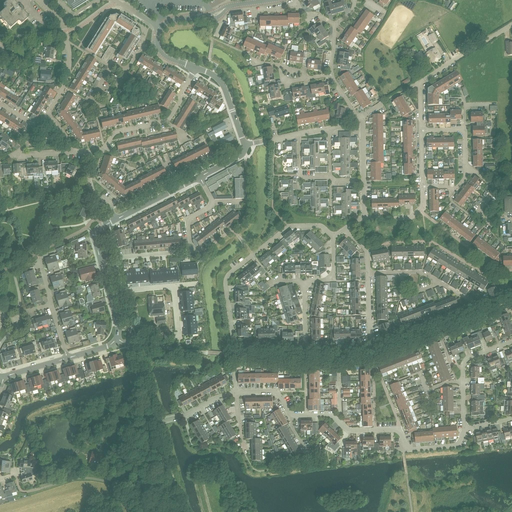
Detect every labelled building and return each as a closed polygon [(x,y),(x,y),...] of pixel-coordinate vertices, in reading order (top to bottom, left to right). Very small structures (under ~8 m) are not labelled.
[(20,24),(20,23),(21,23),(27,17),(21,11),(23,9),(23,8),(23,7),(23,6),(22,6),(21,5),(20,4),(19,4),(18,4),(20,5),(17,8),(15,7),(16,6),(10,0),(8,0),(3,4),(3,5),(6,8),(0,13),(0,18),(9,28),(17,20),(20,24)] [(63,0),(73,10),(88,0),(63,0)] [(314,0),(313,1),(313,0),(307,0),(304,2),(307,8),(310,6),(312,9),(320,4),(317,0),(314,0)] [(338,13),(336,4),(332,5),(331,0),(324,2),(327,13),(330,12),(331,15),(335,14),(337,15),(338,13)] [(338,0),(339,3),(336,4),(338,13),(344,11),(344,10),(347,9),(344,0),(338,0)] [(362,12),(361,14),(370,21),(374,16),(366,11),(364,13),(362,12)] [(243,16),(243,12),(238,13),(239,22),(244,21),(244,23),(247,22),(247,18),(246,16),(243,16)] [(230,18),(230,19),(230,23),(229,25),(235,28),(235,22),(239,22),(238,13),(232,14),(232,13),(229,14),(230,18)] [(126,60),(139,39),(138,39),(140,36),(138,35),(139,33),(139,30),(134,27),(136,24),(120,15),(119,16),(115,14),(115,15),(110,16),(110,15),(107,19),(105,18),(86,49),(94,54),(114,23),(115,22),(131,32),(131,34),(118,55),(126,60)] [(361,17),(360,20),(367,25),(370,21),(361,14),(359,16),(361,17)] [(356,21),(354,23),(364,30),(367,25),(360,20),(358,22),(356,21)] [(355,26),(353,28),(353,29),(359,33),(361,34),(364,30),(354,23),(353,24),(355,26)] [(228,28),(225,27),(223,31),(231,35),(233,30),(236,32),(236,31),(237,29),(235,28),(229,25),(228,28)] [(315,34),(315,33),(317,36),(325,31),(321,26),(317,28),(315,25),(308,30),(312,36),(315,34)] [(347,28),(346,30),(355,37),(359,33),(353,29),(353,28),(351,27),(349,30),(347,28)] [(352,42),(355,37),(346,30),(344,32),(347,34),(345,36),(352,42)] [(230,40),(228,40),(231,35),(223,31),(220,36),(224,38),(223,41),(229,43),(230,40)] [(327,42),(325,39),(328,36),(325,31),(317,36),(321,41),(317,44),(319,47),(327,42)] [(432,44),(437,41),(438,41),(433,33),(427,36),(432,44)] [(349,46),(352,42),(345,36),(343,39),(340,38),(339,39),(349,46)] [(246,50),(248,51),(253,39),(247,37),(243,46),(247,47),(246,50)] [(248,51),(250,51),(251,49),(254,51),(258,42),(253,39),(248,51)] [(256,54),(258,55),(263,44),(258,42),(254,51),(257,52),(256,54)] [(44,47),(46,48),(45,58),(52,59),(54,49),(49,48),(50,45),(44,44),(44,47)] [(261,54),(264,55),(269,44),(268,46),(263,44),(258,55),(260,56),(261,54)] [(265,53),(270,55),(274,46),(269,44),(264,55),(265,53)] [(272,59),(274,59),(279,48),(274,46),(270,55),(273,56),(272,59)] [(284,50),(279,48),(274,59),(276,60),(277,58),(281,59),(284,50)] [(428,56),(432,63),(441,58),(435,48),(423,55),(421,51),(415,55),(419,62),(424,59),(428,56)] [(288,56),(290,56),(290,61),(296,62),(297,53),(294,53),(294,50),(291,49),(291,50),(288,50),(288,56)] [(345,49),(344,53),(340,52),(339,59),(348,60),(349,56),(351,57),(352,54),(353,54),(354,51),(345,49)] [(303,63),(303,58),(306,58),(307,52),(304,52),(304,54),(297,53),(296,62),(303,63)] [(137,61),(141,64),(139,66),(139,67),(140,68),(147,57),(142,54),(137,61)] [(99,62),(89,56),(86,61),(93,65),(95,62),(98,64),(99,62)] [(144,65),(147,67),(152,60),(147,57),(140,68),(141,68),(142,68),(144,65)] [(350,67),(347,67),(348,60),(339,59),(338,65),(340,65),(340,69),(349,70),(350,67)] [(147,67),(151,70),(153,69),(156,63),(152,60),(147,67)] [(91,68),(93,65),(86,61),(83,65),(89,69),(91,70),(92,69),(91,68)] [(151,70),(156,73),(159,69),(160,66),(156,63),(153,69),(151,70)] [(83,65),(80,70),(87,74),(89,71),(90,72),(91,70),(89,69),(83,65)] [(263,69),(264,75),(273,73),(272,67),(267,68),(267,65),(260,66),(261,69),(263,69)] [(161,76),(162,73),(165,69),(160,66),(159,69),(156,73),(161,76)] [(162,73),(167,76),(171,69),(166,66),(165,69),(162,73)] [(38,79),(38,82),(46,83),(46,80),(50,80),(51,71),(45,71),(46,67),(40,67),(40,70),(41,71),(40,79),(38,79)] [(167,76),(171,79),(176,72),(171,69),(167,76)] [(86,77),(87,74),(80,70),(77,74),(88,81),(89,79),(86,77)] [(457,71),(452,74),(457,83),(458,83),(457,83),(462,80),(457,71)] [(171,79),(176,82),(180,75),(176,72),(171,79)] [(340,77),(343,82),(351,77),(348,72),(340,77)] [(262,82),(263,82),(264,85),(271,83),(270,80),(274,80),(273,73),(264,75),(265,78),(262,79),(262,82)] [(77,74),(74,79),(82,83),(84,80),(87,83),(88,81),(77,74)] [(452,87),(457,83),(452,74),(441,80),(447,90),(447,89),(452,86),(452,87)] [(181,85),(185,78),(180,75),(176,82),(181,85)] [(343,82),(346,87),(354,82),(351,77),(343,82)] [(74,79),(72,84),(82,90),(83,89),(80,86),(82,83),(74,79)] [(428,105),(439,105),(438,96),(439,94),(447,90),(441,80),(429,88),(428,90),(428,105)] [(197,81),(193,88),(195,90),(194,92),(196,94),(197,93),(202,84),(197,81)] [(346,87),(349,91),(357,86),(354,82),(346,87)] [(264,87),(266,87),(267,90),(270,90),(270,93),(279,91),(278,85),(271,86),(271,83),(264,85),(264,87)] [(45,86),(46,87),(43,92),(53,98),(56,93),(51,90),(53,87),(54,88),(55,86),(55,85),(46,84),(45,86)] [(76,93),(78,90),(79,90),(80,89),(82,90),(72,84),(69,88),(76,93)] [(199,92),(202,94),(206,87),(202,84),(197,93),(198,94),(199,92)] [(323,84),(317,85),(318,94),(325,93),(325,95),(329,94),(328,85),(324,86),(323,84)] [(310,86),(311,91),(309,91),(310,97),(315,96),(315,94),(318,94),(317,85),(310,86)] [(352,96),(354,95),(362,90),(360,91),(357,86),(349,91),(352,96)] [(4,89),(3,89),(0,94),(0,98),(1,97),(4,99),(8,92),(9,90),(5,87),(4,89)] [(202,94),(205,96),(204,97),(206,98),(211,90),(206,87),(202,94)] [(305,87),(299,88),(300,97),(306,96),(307,98),(310,97),(309,91),(306,92),(305,87)] [(293,98),(294,98),(300,97),(299,88),(292,89),(293,94),(292,94),(289,95),(290,101),(293,100),(293,98)] [(208,98),(211,100),(213,97),(217,91),(215,90),(214,92),(211,90),(206,98),(207,99),(208,98)] [(354,95),(357,99),(365,94),(362,90),(354,95)] [(176,95),(169,91),(166,95),(173,100),(176,95)] [(5,104),(7,106),(9,103),(14,95),(8,92),(4,99),(7,101),(5,104)] [(52,100),(53,98),(43,92),(40,97),(47,101),(49,98),(52,100)] [(77,98),(75,97),(68,93),(65,98),(73,102),(74,99),(76,100),(77,98)] [(357,99),(360,104),(368,99),(365,94),(357,99)] [(392,99),(393,101),(402,117),(403,117),(405,119),(413,114),(402,96),(401,94),(392,99)] [(22,99),(23,98),(20,97),(19,99),(14,95),(9,103),(14,106),(15,104),(18,106),(22,99)] [(166,95),(163,100),(170,105),(173,100),(166,95)] [(40,97),(36,102),(47,108),(48,106),(45,105),(47,101),(40,97)] [(208,104),(212,106),(211,107),(213,108),(218,99),(213,97),(211,100),(208,104)] [(72,106),(71,105),(73,102),(65,98),(62,102),(70,107),(71,107),(72,106)] [(197,104),(189,99),(186,104),(197,111),(199,109),(197,108),(196,108),(196,107),(197,104)] [(215,108),(218,110),(221,111),(225,105),(222,103),(224,101),(222,100),(221,101),(218,99),(213,108),(214,109),(215,108)] [(371,104),(368,99),(360,104),(363,109),(371,104)] [(160,105),(167,109),(170,105),(163,100),(160,105)] [(36,102),(33,107),(41,112),(43,108),(45,110),(47,108),(36,102)] [(67,111),(70,107),(62,102),(60,105),(59,104),(58,106),(67,111)] [(345,109),(340,108),(341,104),(335,103),(334,109),(337,110),(336,117),(343,119),(345,109)] [(186,104),(183,109),(191,114),(193,111),(193,112),(194,111),(195,112),(194,112),(196,113),(197,111),(186,104)] [(58,118),(60,117),(60,116),(67,111),(58,106),(56,109),(58,110),(56,111),(58,114),(57,116),(58,118)] [(273,107),(268,109),(270,116),(276,115),(276,117),(289,114),(287,106),(274,110),(273,107)] [(33,119),(35,116),(37,117),(41,112),(33,107),(30,112),(32,114),(30,117),(33,119)] [(330,119),(328,107),(326,108),(326,110),(322,111),(324,120),(330,119)] [(183,109),(180,114),(191,121),(192,122),(193,120),(191,118),(190,119),(189,118),(190,117),(189,117),(191,114),(183,109)] [(317,109),(315,110),(317,121),(324,120),(322,111),(317,112),(317,109)] [(313,112),(309,113),(311,123),(317,121),(315,110),(313,110),(313,112)] [(60,116),(60,117),(63,121),(71,115),(70,113),(69,114),(67,111),(60,116)] [(126,112),(127,113),(128,120),(132,119),(133,123),(134,123),(132,111),(126,112)] [(298,125),(305,124),(302,112),(300,112),(301,115),(296,115),(298,125)] [(304,112),(302,112),(305,124),(311,123),(309,113),(305,114),(304,112)] [(471,115),(470,115),(470,121),(471,121),(471,123),(477,122),(477,127),(473,127),(473,129),(472,129),(472,135),(473,135),(473,136),(477,136),(477,137),(483,137),(483,136),(485,136),(485,134),(486,134),(486,129),(486,127),(486,122),(485,122),(484,121),(484,115),(483,115),(482,113),(481,113),(481,112),(475,112),(475,113),(471,113),(471,115)] [(180,114),(177,119),(185,124),(186,122),(187,122),(187,121),(188,122),(190,124),(191,121),(180,114)] [(7,128),(8,126),(15,116),(13,115),(11,118),(8,116),(3,123),(8,126),(6,128),(7,128)] [(63,121),(66,125),(73,120),(71,117),(72,117),(71,115),(63,121)] [(8,126),(14,130),(18,122),(15,120),(17,117),(15,116),(8,126)] [(173,125),(182,130),(185,132),(186,129),(184,128),(184,129),(183,128),(183,127),(185,124),(177,119),(173,125)] [(75,123),(73,120),(66,125),(69,130),(77,124),(76,122),(75,123)] [(27,124),(23,121),(21,124),(18,122),(14,130),(19,133),(21,134),(27,124)] [(224,122),(212,129),(215,134),(217,133),(220,139),(224,137),(221,131),(227,128),(224,122)] [(79,129),(77,126),(78,125),(77,124),(69,130),(72,134),(79,129)] [(80,128),(79,129),(72,134),(75,138),(82,133),(81,131),(81,130),(80,128)] [(174,142),(178,141),(175,132),(169,133),(172,146),(175,146),(175,144),(174,144),(174,143),(174,142)] [(7,141),(9,138),(2,133),(0,136),(0,140),(1,141),(0,143),(0,147),(2,149),(3,146),(7,149),(11,143),(7,141)] [(75,142),(77,140),(79,143),(81,142),(81,144),(84,144),(82,133),(75,138),(73,139),(75,142)] [(169,143),(170,143),(170,145),(169,145),(170,147),(172,146),(169,133),(163,134),(166,144),(169,143)] [(340,151),(345,151),(345,135),(339,135),(339,138),(332,138),(332,146),(334,146),(335,145),(334,143),(340,143),(340,151)] [(357,138),(351,138),(351,135),(345,135),(345,151),(350,151),(350,150),(350,143),(355,142),(355,145),(356,146),(357,145),(357,138)] [(157,146),(158,146),(158,147),(158,150),(161,149),(158,136),(152,137),(154,147),(157,146)] [(143,151),(142,149),(140,138),(134,139),(136,149),(139,148),(140,148),(140,149),(140,150),(140,152),(143,151)] [(146,149),(147,150),(146,150),(146,152),(149,152),(146,138),(140,140),(140,138),(142,149),(146,149)] [(308,139),(308,141),(308,144),(302,145),(302,153),(303,152),(304,152),(304,149),(309,149),(310,157),(315,157),(314,154),(314,138),(308,139)] [(320,141),(320,138),(314,138),(314,154),(319,154),(319,146),(325,146),(325,148),(326,149),(327,149),(327,141),(320,141)] [(128,151),(129,152),(128,152),(128,154),(131,154),(128,141),(122,142),(124,151),(128,151)] [(116,151),(117,157),(121,156),(120,153),(121,153),(121,152),(124,151),(122,142),(116,143),(118,150),(116,151)] [(292,155),(297,155),(297,142),(284,142),(284,150),(285,150),(286,149),(286,147),(292,147),(292,155)] [(206,145),(201,147),(205,155),(210,153),(206,145)] [(201,147),(196,150),(200,158),(205,155),(201,147)] [(196,150),(191,152),(195,160),(200,158),(196,150)] [(358,150),(350,150),(350,151),(345,151),(345,163),(350,163),(350,155),(356,155),(356,157),(357,158),(358,158),(358,150)] [(340,163),(345,163),(345,151),(340,151),(333,151),(333,159),(334,159),(335,158),(335,155),(340,155),(340,163)] [(191,152),(186,155),(190,162),(195,160),(191,152)] [(327,154),(319,154),(314,154),(315,157),(315,167),(318,167),(320,166),(320,159),(325,158),(325,161),(326,162),(327,162),(327,154)] [(116,159),(113,158),(105,155),(103,161),(111,163),(114,164),(116,159)] [(186,155),(182,157),(186,165),(190,162),(186,155)] [(293,171),(293,168),(298,167),(297,155),(292,155),(285,155),(285,163),(286,163),(287,162),(287,160),(292,159),(292,167),(287,167),(287,171),(293,171)] [(182,157),(177,159),(181,167),(186,165),(182,157)] [(310,170),(315,170),(315,167),(315,157),(310,157),(302,157),(302,165),(303,165),(304,164),(304,162),(310,162),(310,170)] [(172,162),(176,170),(181,167),(177,159),(172,162)] [(45,162),(45,168),(42,168),(42,169),(42,173),(42,175),(46,175),(52,174),(51,171),(52,171),(51,161),(45,162)] [(58,174),(61,173),(60,165),(57,165),(57,161),(51,161),(52,171),(57,171),(58,174)] [(341,176),(345,176),(346,176),(345,163),(340,163),(333,163),(333,171),(334,171),(335,170),(335,168),(340,168),(341,176)] [(346,176),(349,176),(350,176),(350,168),(356,168),(356,170),(357,171),(358,171),(358,163),(350,163),(345,163),(346,176)] [(14,174),(19,173),(19,176),(21,176),(21,179),(24,179),(24,177),(23,170),(23,169),(20,170),(19,164),(13,164),(14,174)] [(26,164),(27,170),(23,170),(24,177),(33,177),(32,164),(26,164)] [(39,180),(42,180),(43,180),(43,179),(42,175),(42,173),(42,169),(39,169),(38,164),(32,164),(33,177),(39,177),(39,179),(39,180)] [(70,164),(66,171),(66,164),(60,164),(60,165),(61,173),(65,173),(71,176),(72,174),(74,175),(76,171),(75,170),(76,167),(74,166),(73,166),(70,164)] [(237,164),(226,170),(230,176),(232,174),(233,177),(235,177),(235,179),(245,179),(245,176),(244,176),(243,167),(239,168),(237,164)] [(3,165),(3,170),(0,170),(0,176),(0,178),(4,178),(4,175),(10,174),(9,165),(3,165)] [(101,182),(103,180),(102,180),(108,173),(110,169),(101,166),(100,170),(98,169),(97,174),(99,174),(98,177),(100,179),(99,180),(101,182)] [(167,175),(163,167),(157,169),(161,177),(167,175)] [(157,180),(161,177),(157,169),(153,172),(157,180)] [(226,170),(222,172),(227,180),(231,178),(230,176),(226,170)] [(152,182),(157,180),(153,172),(148,174),(152,182)] [(222,172),(218,174),(223,183),(227,181),(226,180),(227,180),(222,172)] [(103,180),(106,184),(112,177),(108,173),(102,180),(103,180)] [(147,184),(152,182),(148,174),(143,177),(147,184)] [(218,174),(213,176),(219,187),(219,186),(223,183),(218,174)] [(213,176),(209,179),(215,189),(219,187),(213,176)] [(471,178),(470,179),(479,186),(482,181),(475,176),(473,179),(471,178)] [(106,184),(110,187),(116,180),(112,177),(106,184)] [(142,187),(147,184),(143,177),(138,179),(142,187)] [(139,180),(134,183),(138,191),(143,188),(142,187),(138,179),(139,180)] [(205,182),(210,192),(215,189),(209,179),(208,180),(208,181),(205,182)] [(467,183),(467,184),(475,190),(479,186),(470,179),(469,181),(470,182),(469,184),(467,183)] [(110,187),(115,191),(120,184),(116,180),(110,187)] [(297,184),(293,184),(293,180),(281,180),(281,188),(282,188),(283,187),(283,185),(288,185),(288,192),(288,193),(293,193),(293,190),(297,190),(297,184)] [(134,183),(129,185),(133,193),(138,191),(134,183)] [(310,195),(310,196),(315,196),(315,187),(315,183),(302,183),(303,191),(304,191),(305,190),(305,188),(310,188),(310,195)] [(115,191),(118,194),(119,194),(124,187),(120,184),(115,191)] [(475,190),(467,184),(465,186),(464,185),(463,187),(471,193),(474,189),(475,190)] [(119,198),(121,196),(123,198),(125,197),(126,198),(130,196),(130,195),(133,193),(129,185),(125,187),(124,187),(119,194),(118,194),(117,196),(119,198)] [(321,187),(318,187),(315,187),(315,196),(315,200),(320,199),(320,191),(326,191),(326,193),(327,194),(328,194),(328,186),(327,186),(324,187),(321,187)] [(463,189),(461,192),(468,198),(471,193),(463,187),(461,188),(463,189)] [(358,189),(346,189),(346,190),(346,193),(346,202),(351,202),(351,194),(356,194),(357,196),(357,197),(359,197),(358,189)] [(199,192),(193,195),(199,207),(202,206),(200,202),(203,201),(199,192)] [(281,193),(281,201),(282,201),(283,200),(283,197),(289,197),(289,205),(297,205),(297,199),(294,199),(293,193),(288,193),(288,192),(281,193)] [(457,194),(456,195),(464,202),(468,198),(461,192),(458,195),(457,194)] [(341,206),(346,206),(346,202),(346,193),(343,193),(340,193),(337,193),(334,193),(333,193),(334,201),(335,201),(336,200),(336,198),(341,198),(341,206)] [(188,205),(191,204),(188,198),(187,195),(181,198),(187,210),(189,209),(188,205)] [(192,206),(195,205),(197,208),(199,207),(193,195),(188,198),(191,204),(192,206)] [(301,205),(303,204),(304,204),(305,203),(305,200),(311,200),(311,208),(315,208),(316,212),(315,208),(316,208),(315,200),(315,196),(310,196),(310,195),(303,196),(303,197),(300,197),(300,200),(299,201),(299,205),(301,205)] [(461,206),(464,202),(456,195),(455,197),(456,198),(454,201),(461,206)] [(175,198),(169,201),(175,213),(178,211),(176,208),(179,207),(179,206),(176,201),(175,198)] [(180,209),(183,208),(185,211),(187,210),(181,198),(176,201),(179,206),(179,207),(180,209)] [(328,199),(320,199),(315,200),(316,208),(315,208),(316,212),(321,212),(320,204),(326,204),(326,206),(327,207),(328,207),(328,199)] [(169,201),(164,204),(168,212),(171,210),(173,214),(175,213),(169,201)] [(359,202),(351,202),(346,202),(346,206),(346,215),(347,215),(351,215),(351,207),(357,207),(357,209),(358,210),(359,210),(359,202)] [(165,213),(167,213),(168,212),(164,204),(159,206),(165,218),(167,217),(165,213)] [(157,217),(160,216),(162,219),(165,218),(159,206),(153,209),(157,217)] [(347,219),(347,215),(346,215),(346,206),(341,206),(334,206),(334,214),(335,214),(336,213),(336,211),(342,211),(342,219),(347,219)] [(438,214),(438,212),(439,212),(439,206),(430,206),(430,212),(435,212),(435,214),(438,214)] [(83,207),(79,216),(84,218),(88,210),(83,207)] [(156,222),(155,219),(157,217),(153,209),(148,212),(154,224),(155,226),(157,225),(156,222)] [(234,211),(230,214),(235,221),(240,218),(234,211)] [(147,223),(150,221),(151,225),(154,224),(148,212),(142,214),(147,223)] [(440,219),(444,223),(450,215),(445,212),(440,219)] [(144,224),(147,223),(142,214),(137,217),(143,229),(146,228),(144,224)] [(230,214),(225,218),(231,225),(235,221),(230,214)] [(444,223),(448,226),(454,218),(450,215),(444,223)] [(135,229),(139,227),(141,230),(143,229),(137,217),(131,220),(135,229)] [(221,229),(225,226),(221,221),(219,218),(215,222),(221,229)] [(231,225),(225,218),(221,221),(225,226),(226,228),(231,225)] [(448,226),(453,229),(458,222),(454,218),(448,226)] [(461,219),(458,222),(453,229),(457,232),(462,225),(460,223),(462,220),(461,219)] [(133,232),(132,230),(135,229),(131,220),(126,223),(129,229),(128,230),(130,234),(133,232)] [(215,222),(211,225),(216,232),(221,229),(215,222)] [(211,225),(206,229),(212,236),(216,232),(211,225)] [(457,232),(461,236),(467,228),(462,225),(457,232)] [(114,231),(116,237),(124,235),(123,229),(118,230),(117,228),(115,229),(115,231),(114,231)] [(461,236),(466,239),(471,232),(467,228),(461,236)] [(206,229),(202,232),(208,239),(212,236),(206,229)] [(297,232),(300,232),(297,232),(295,234),(291,230),(287,234),(292,240),(297,237),(297,236),(297,232)] [(306,232),(300,232),(301,232),(301,240),(304,240),(308,243),(315,236),(310,231),(308,234),(306,232)] [(202,232),(198,235),(203,242),(208,239),(202,232)] [(470,242),(476,235),(471,232),(466,239),(470,242)] [(289,245),(288,243),(292,240),(287,234),(283,237),(288,243),(286,245),(287,247),(289,245)] [(199,246),(203,242),(198,235),(193,239),(199,246)] [(308,243),(312,247),(319,240),(315,236),(308,243)] [(337,243),(340,245),(339,245),(343,249),(349,243),(346,239),(345,239),(343,237),(337,243)] [(478,237),(472,244),(477,248),(483,240),(478,237)] [(86,244),(78,244),(77,239),(71,242),(71,246),(76,246),(76,252),(78,252),(78,258),(86,258),(85,251),(86,251),(86,244)] [(127,245),(126,240),(117,242),(118,247),(123,246),(124,249),(127,248),(126,245),(127,245)] [(315,252),(316,254),(319,253),(323,251),(326,250),(322,246),(324,244),(319,240),(312,247),(316,251),(315,252)] [(477,248),(482,251),(487,244),(483,240),(477,248)] [(281,243),(276,246),(281,253),(286,249),(285,248),(287,247),(286,245),(284,247),(281,243)] [(343,249),(347,253),(353,246),(349,243),(343,249)] [(482,251),(486,254),(492,247),(487,244),(482,251)] [(277,256),(281,253),(276,246),(272,249),(275,254),(273,255),(274,257),(275,257),(277,255),(277,256)] [(352,257),(352,259),(359,259),(359,253),(357,251),(357,250),(353,246),(347,253),(351,257),(352,257)] [(496,250),(492,247),(486,254),(490,257),(496,250)] [(428,257),(433,260),(438,251),(433,248),(428,257)] [(389,257),(392,256),(391,250),(388,250),(382,251),(384,263),(385,263),(389,263),(390,262),(390,260),(389,257)] [(499,259),(497,257),(500,253),(496,250),(490,257),(494,261),(495,260),(497,262),(499,259)] [(433,260),(437,262),(442,254),(438,251),(433,260)] [(269,263),(273,259),(274,261),(277,260),(275,257),(274,257),(273,255),(271,257),(268,253),(264,256),(269,263)] [(319,256),(319,261),(329,261),(329,255),(319,255),(319,253),(316,254),(316,256),(319,256)] [(45,259),(46,265),(61,261),(60,259),(56,260),(55,254),(49,255),(50,257),(45,259)] [(437,262),(442,265),(447,257),(442,254),(437,262)] [(501,266),(503,266),(511,265),(511,255),(511,254),(507,255),(507,257),(503,257),(503,258),(500,258),(501,266)] [(271,265),(269,263),(264,256),(259,259),(264,265),(263,266),(265,269),(271,265)] [(442,265),(446,268),(452,259),(447,257),(442,265)] [(446,268),(451,271),(456,262),(452,259),(446,268)] [(59,270),(58,266),(62,265),(61,261),(46,265),(48,271),(53,269),(54,271),(59,270)] [(326,270),(326,267),(329,267),(329,261),(319,261),(319,268),(317,268),(317,270),(319,270),(319,275),(326,270)] [(314,270),(311,270),(311,262),(306,262),(306,265),(306,273),(314,273),(314,270)] [(451,271),(456,274),(461,265),(456,262),(451,271)] [(282,274),(285,274),(290,274),(290,263),(284,263),(285,266),(282,266),(282,274)] [(196,264),(181,265),(182,274),(186,273),(186,275),(196,274),(196,269),(197,269),(196,264)] [(262,276),(266,273),(262,268),(260,270),(255,264),(251,268),(257,275),(259,273),(262,276)] [(456,274),(460,276),(466,268),(461,265),(456,274)] [(24,270),(25,273),(26,278),(34,276),(33,271),(34,270),(33,267),(24,270)] [(85,279),(86,281),(92,280),(91,278),(95,277),(93,267),(79,271),(82,280),(85,279)] [(251,268),(247,271),(255,281),(253,278),(257,275),(251,268)] [(460,276),(465,279),(470,271),(466,268),(460,276)] [(144,273),(140,273),(141,283),(148,283),(146,269),(143,270),(144,273)] [(161,273),(157,273),(158,283),(165,283),(163,269),(160,270),(161,273)] [(167,269),(163,269),(165,283),(172,282),(171,272),(167,272),(167,269)] [(135,270),(132,270),(133,284),(141,283),(140,273),(136,274),(135,270)] [(152,270),(149,270),(150,284),(158,283),(157,273),(153,273),(152,270)] [(247,271),(242,274),(248,282),(250,284),(255,281),(247,271)] [(465,279),(470,282),(475,273),(470,271),(465,279)] [(50,277),(52,283),(66,279),(66,277),(65,278),(64,273),(61,274),(60,272),(54,274),(55,275),(50,277)] [(470,282),(474,285),(479,276),(475,273),(470,282)] [(242,285),(242,288),(248,288),(248,287),(246,284),(248,282),(242,274),(238,278),(244,285),(242,285)] [(28,284),(28,286),(29,287),(38,284),(35,276),(34,276),(26,278),(28,284)] [(474,285),(479,288),(484,279),(479,276),(474,285)] [(64,288),(63,282),(67,280),(66,279),(52,283),(54,289),(58,288),(59,289),(64,288)] [(489,282),(484,279),(479,288),(484,291),(489,282)] [(260,287),(262,290),(268,285),(266,283),(264,284),(262,282),(258,285),(260,287)] [(89,286),(91,294),(89,294),(90,297),(86,298),(88,302),(92,301),(93,301),(92,298),(100,296),(97,284),(89,286)] [(488,288),(489,289),(488,290),(490,295),(499,291),(497,286),(492,288),(492,286),(488,288)] [(29,289),(29,290),(31,297),(39,295),(38,292),(40,292),(38,287),(29,289)] [(248,294),(248,291),(248,288),(242,288),(242,291),(235,292),(235,297),(245,297),(245,294),(248,294)] [(55,295),(57,301),(71,297),(71,295),(67,297),(65,290),(60,292),(60,294),(55,295)] [(191,291),(178,292),(179,298),(184,298),(184,301),(193,300),(193,297),(191,297),(191,291)] [(290,296),(289,291),(281,293),(278,294),(279,299),(290,296)] [(492,300),(501,297),(499,291),(490,295),(492,300)] [(42,298),(40,298),(39,295),(31,297),(34,306),(43,303),(42,298)] [(292,301),(290,296),(279,299),(281,304),(292,301)] [(69,303),(68,300),(72,299),(71,297),(57,301),(59,307),(64,306),(64,308),(71,306),(71,303),(69,303)] [(157,297),(148,298),(150,316),(165,315),(164,307),(164,303),(163,303),(157,303),(157,297)] [(245,300),(245,297),(235,297),(235,303),(243,303),(243,306),(244,306),(244,305),(250,305),(251,305),(253,305),(251,305),(250,305),(250,303),(250,300),(245,300)] [(459,298),(456,299),(455,297),(450,299),(453,308),(459,306),(458,305),(461,304),(459,298)] [(450,299),(445,301),(448,310),(453,308),(450,299)] [(184,304),(179,305),(180,311),(193,310),(192,304),(193,304),(193,300),(184,301),(184,304)] [(293,306),(292,301),(281,304),(282,309),(293,306)] [(445,301),(440,303),(443,312),(448,310),(445,301)] [(102,303),(91,306),(93,313),(93,314),(104,311),(102,303)] [(434,303),(429,305),(432,314),(437,312),(435,305),(434,303)] [(440,303),(435,305),(437,312),(438,314),(443,312),(440,303)] [(236,313),(237,313),(237,314),(249,314),(249,311),(251,311),(251,307),(253,307),(253,305),(251,305),(250,305),(244,305),(244,306),(244,308),(237,309),(237,310),(236,310),(236,313)] [(429,305),(424,307),(427,316),(432,314),(429,305)] [(295,310),(293,306),(282,309),(284,314),(295,310)] [(424,307),(419,309),(422,318),(427,316),(424,307)] [(60,314),(62,320),(76,316),(75,314),(71,315),(70,309),(64,310),(64,312),(60,314)] [(419,309),(414,311),(417,320),(422,318),(419,309)] [(297,315),(295,310),(284,314),(285,317),(286,318),(286,319),(289,318),(297,315)] [(414,311),(409,313),(412,322),(417,320),(414,311)] [(409,313),(404,315),(407,324),(412,322),(409,313)] [(493,316),(494,319),(495,318),(496,319),(496,320),(497,320),(498,320),(499,320),(500,320),(501,323),(510,319),(507,314),(502,316),(500,313),(493,316)] [(42,326),(51,324),(51,326),(54,325),(52,316),(49,317),(48,314),(40,317),(40,318),(42,326)] [(237,320),(244,320),(244,323),(250,322),(250,317),(249,317),(249,314),(237,314),(237,315),(236,315),(236,318),(237,318),(237,320)] [(377,320),(377,323),(387,321),(387,320),(388,320),(387,314),(377,315),(377,320)] [(288,324),(290,323),(291,323),(292,325),(300,324),(299,320),(299,318),(297,318),(297,315),(289,318),(286,319),(288,324)] [(397,318),(398,322),(400,321),(402,326),(407,324),(404,315),(398,317),(399,317),(397,318)] [(74,325),(72,318),(76,317),(76,316),(62,320),(63,326),(68,324),(69,326),(74,325)] [(194,316),(182,317),(182,323),(187,322),(188,326),(197,325),(196,321),(195,321),(194,316)] [(34,328),(37,328),(42,326),(40,318),(40,317),(34,318),(31,319),(34,328)] [(501,323),(503,328),(511,325),(510,319),(501,323)] [(378,326),(379,326),(381,331),(391,327),(389,322),(387,323),(387,321),(377,323),(378,326)] [(96,322),(96,329),(97,329),(97,334),(103,335),(103,329),(105,329),(105,323),(96,322)] [(248,331),(248,328),(250,328),(250,322),(244,323),(244,325),(238,326),(238,331),(248,331)] [(275,338),(278,338),(278,331),(278,326),(277,325),(276,325),(273,322),(273,325),(272,325),(272,328),(269,329),(269,338),(275,338)] [(188,329),(183,329),(184,335),(196,334),(196,328),(197,328),(197,325),(188,326),(188,329)] [(255,333),(258,333),(258,339),(264,339),(264,329),(261,329),(260,325),(255,326),(255,333)] [(502,339),(507,337),(511,334),(511,325),(503,328),(506,334),(501,336),(502,339)] [(283,337),(283,342),(288,342),(288,333),(283,333),(282,329),(279,329),(279,326),(278,326),(278,331),(279,331),(280,337),(283,337)] [(65,332),(67,338),(81,334),(81,332),(77,333),(75,327),(69,329),(70,330),(65,332)] [(393,332),(391,327),(381,331),(383,336),(393,332)] [(489,333),(492,332),(490,327),(487,328),(489,332),(483,334),(482,330),(479,331),(481,338),(484,337),(486,342),(492,340),(489,333)] [(252,335),(248,334),(248,331),(238,331),(238,337),(246,337),(246,340),(252,340),(252,335)] [(479,338),(481,338),(479,331),(476,333),(478,336),(472,338),(475,347),(481,344),(479,338)] [(80,343),(78,337),(82,335),(81,334),(67,338),(69,344),(74,343),(74,344),(80,343)] [(472,338),(469,340),(467,336),(462,338),(465,344),(467,343),(469,349),(475,347),(472,338)] [(55,338),(52,339),(47,341),(49,349),(54,347),(55,349),(58,348),(55,338)] [(462,345),(464,344),(465,344),(462,338),(457,340),(458,344),(455,345),(458,353),(464,351),(462,345)] [(427,343),(429,349),(441,344),(440,342),(437,343),(436,340),(427,343)] [(33,345),(27,346),(30,354),(35,353),(36,354),(38,353),(35,341),(32,342),(33,345)] [(44,352),(44,350),(49,349),(47,341),(38,343),(41,352),(44,352)] [(429,349),(431,355),(440,351),(439,347),(442,346),(441,344),(429,349)] [(445,345),(448,351),(450,350),(453,355),(458,353),(455,345),(449,347),(448,344),(445,345)] [(25,357),(24,356),(30,354),(27,346),(19,349),(22,358),(25,357)] [(16,360),(19,359),(16,349),(13,347),(7,348),(11,360),(16,358),(16,360)] [(6,363),(5,362),(11,360),(7,348),(8,352),(0,354),(3,364),(6,363)] [(422,358),(419,350),(415,351),(415,350),(413,351),(417,360),(422,358)] [(506,356),(503,357),(507,366),(510,365),(509,362),(511,361),(511,355),(510,350),(505,352),(506,356)] [(411,353),(408,354),(412,362),(417,360),(413,351),(411,352),(411,353)] [(431,355),(433,360),(446,355),(445,353),(442,354),(440,351),(431,355)] [(405,354),(403,355),(407,364),(412,362),(408,354),(405,355),(405,354)] [(116,355),(109,357),(110,360),(109,360),(110,364),(107,365),(110,374),(112,373),(112,372),(113,372),(112,369),(120,367),(119,365),(123,363),(121,355),(117,356),(116,355)] [(402,357),(398,358),(402,366),(407,364),(403,355),(401,355),(402,357)] [(433,360),(435,366),(445,362),(443,359),(446,357),(446,355),(433,360)] [(495,365),(500,363),(502,367),(505,366),(502,358),(499,359),(497,355),(492,357),(495,365)] [(486,364),(489,372),(497,369),(495,365),(492,357),(487,359),(488,363),(486,364)] [(394,358),(393,359),(397,368),(402,366),(398,358),(395,359),(394,358)] [(391,361),(388,362),(392,370),(397,368),(393,359),(391,359),(391,361)] [(105,366),(102,367),(101,363),(100,363),(100,360),(93,362),(95,371),(103,369),(104,372),(107,372),(105,366)] [(86,367),(87,371),(84,372),(86,378),(89,377),(92,374),(92,372),(95,371),(93,362),(86,364),(86,367)] [(381,374),(387,372),(383,362),(381,363),(381,365),(378,366),(381,374)] [(384,362),(383,362),(387,372),(392,370),(388,362),(385,363),(384,362)] [(435,366),(438,371),(450,366),(449,364),(446,366),(445,362),(435,366)] [(477,364),(477,367),(470,367),(470,373),(479,373),(479,367),(484,367),(484,364),(477,364)] [(75,366),(69,367),(72,376),(75,375),(76,377),(77,378),(81,377),(82,379),(85,378),(83,372),(80,373),(79,371),(77,372),(75,366)] [(438,371),(440,377),(449,373),(448,370),(451,369),(450,366),(438,371)] [(63,369),(65,375),(62,376),(64,382),(69,380),(68,377),(72,376),(69,367),(63,369)] [(61,383),(64,382),(62,376),(60,377),(58,371),(52,372),(54,381),(60,379),(61,383)] [(51,384),(50,382),(54,381),(52,372),(46,374),(47,381),(45,381),(47,387),(49,386),(50,386),(51,384)] [(442,383),(454,378),(453,376),(451,377),(449,373),(440,377),(442,383)] [(470,378),(478,378),(478,381),(484,381),(484,378),(479,378),(479,373),(470,373),(470,378)] [(226,375),(223,377),(222,374),(217,377),(222,386),(227,383),(226,382),(229,381),(226,375)] [(41,389),(46,387),(47,387),(45,381),(42,382),(40,376),(34,377),(37,386),(40,385),(41,389)] [(34,377),(28,379),(30,386),(27,386),(29,392),(38,390),(37,386),(34,377)] [(217,377),(212,380),(217,389),(222,386),(217,377)] [(212,380),(208,382),(212,391),(217,389),(212,380)] [(26,393),(29,392),(27,386),(25,387),(23,381),(17,383),(19,391),(25,390),(26,393)] [(471,384),(471,390),(479,390),(484,389),(484,381),(478,381),(478,384),(471,384)] [(208,382),(203,385),(208,394),(212,391),(208,382)] [(390,385),(392,390),(400,387),(398,382),(390,385)] [(11,384),(13,391),(12,391),(11,394),(14,395),(14,393),(19,391),(17,383),(11,384)] [(203,385),(198,387),(203,396),(208,394),(203,385)] [(198,387),(194,390),(198,399),(203,396),(198,387)] [(392,390),(394,395),(402,392),(400,387),(392,390)] [(194,390),(189,393),(194,401),(198,399),(194,390)] [(484,395),(480,395),(479,390),(471,390),(471,395),(478,395),(478,398),(484,398),(484,395)] [(394,395),(396,401),(404,397),(402,392),(394,395)] [(13,397),(14,395),(11,394),(10,396),(4,393),(2,399),(10,402),(12,397),(13,397)] [(189,393),(184,395),(189,404),(194,401),(189,393)] [(180,407),(183,405),(184,407),(189,404),(184,395),(179,398),(180,400),(177,401),(180,407)] [(396,401),(398,406),(406,402),(404,397),(396,401)] [(503,401),(506,401),(506,406),(511,406),(511,401),(511,398),(503,397),(503,401)] [(267,408),(273,408),(277,406),(275,404),(273,404),(273,398),(267,398),(267,408)] [(480,407),(480,401),(484,401),(484,398),(478,398),(478,401),(471,401),(471,407),(483,406),(480,407)] [(0,403),(0,405),(6,407),(5,410),(10,412),(11,410),(8,408),(10,402),(2,399),(0,403)] [(400,411),(408,407),(411,406),(409,401),(406,402),(398,406),(400,411)] [(223,405),(214,411),(217,416),(226,410),(223,405)] [(279,410),(277,406),(273,408),(273,413),(271,415),(273,419),(282,414),(279,409),(279,410)] [(485,412),(483,412),(483,406),(471,407),(471,412),(478,412),(478,415),(479,415),(484,415),(485,415),(485,412)] [(511,415),(511,406),(506,406),(503,406),(503,412),(504,412),(504,415),(511,415)] [(400,411),(402,416),(410,412),(408,407),(400,411)] [(9,415),(10,412),(5,410),(4,413),(0,411),(0,417),(4,419),(6,414),(9,415)] [(228,415),(226,410),(217,416),(220,420),(228,415)] [(402,416),(404,421),(412,417),(410,412),(402,416)] [(273,419),(276,424),(285,419),(282,414),(273,419)] [(219,427),(231,419),(228,415),(220,420),(223,424),(219,427)] [(404,421),(406,426),(414,422),(412,417),(404,421)] [(219,427),(222,431),(231,426),(228,421),(231,419),(219,427)] [(276,430),(288,423),(285,419),(276,424),(279,428),(276,430)] [(199,420),(190,425),(193,430),(202,425),(199,420)] [(247,420),(247,423),(246,423),(246,429),(256,428),(256,423),(254,423),(254,420),(247,420)] [(310,434),(315,434),(315,426),(312,426),(312,421),(307,421),(307,431),(310,431),(310,434)] [(408,431),(409,433),(417,430),(416,428),(419,426),(417,421),(414,422),(406,426),(408,431)] [(288,424),(288,423),(276,430),(279,435),(288,430),(285,425),(288,424)] [(318,426),(316,426),(315,426),(315,434),(319,434),(320,432),(322,435),(329,427),(325,423),(320,428),(318,426)] [(193,430),(196,434),(205,429),(202,425),(193,430)] [(222,431),(225,436),(233,430),(231,426),(222,431)] [(322,435),(326,438),(333,431),(329,427),(322,435)] [(480,428),(481,431),(482,440),(483,442),(488,441),(488,439),(486,430),(482,431),(482,428),(480,428)] [(501,431),(498,432),(497,428),(491,429),(493,438),(493,440),(499,439),(499,441),(502,440),(502,438),(501,434),(501,431)] [(505,439),(505,438),(510,437),(509,428),(503,429),(504,433),(501,434),(502,438),(502,440),(505,439)] [(196,434),(199,439),(207,434),(205,429),(196,434)] [(237,439),(235,436),(236,435),(233,430),(225,436),(228,441),(230,439),(231,442),(237,439)] [(291,434),(288,430),(279,435),(282,439),(291,434)] [(326,438),(330,442),(337,435),(333,431),(326,438)] [(412,443),(415,443),(422,442),(420,431),(419,431),(418,432),(418,433),(414,433),(414,434),(412,434),(412,440),(412,443)] [(473,437),(474,443),(477,443),(483,442),(482,440),(481,431),(475,433),(476,436),(473,437)] [(210,438),(207,434),(199,439),(202,444),(210,438)] [(293,439),(291,434),(282,439),(285,444),(293,439)] [(338,446),(336,444),(341,439),(337,435),(330,442),(332,444),(330,447),(334,450),(338,446)] [(363,445),(360,445),(360,449),(360,451),(365,451),(365,447),(368,447),(368,437),(363,438),(363,445)] [(377,445),(374,445),(374,437),(368,437),(368,447),(371,447),(371,451),(377,451),(377,445)] [(380,445),(377,445),(377,451),(382,451),(382,447),(385,447),(385,437),(380,437),(380,445)] [(394,444),(391,444),(391,437),(385,437),(385,447),(385,450),(389,450),(394,450),(394,444)] [(296,443),(293,439),(285,444),(287,449),(296,443)] [(346,442),(346,449),(343,449),(343,455),(348,455),(349,456),(351,456),(351,452),(351,442),(346,442)] [(357,442),(351,442),(351,452),(354,452),(354,455),(358,455),(358,458),(360,457),(360,451),(360,449),(357,449),(357,442)] [(287,449),(290,453),(299,448),(296,443),(287,449)] [(302,456),(300,454),(302,453),(299,448),(290,453),(293,458),(295,457),(297,459),(302,456)] [(92,452),(89,462),(93,463),(92,464),(99,465),(101,456),(98,455),(98,454),(92,452)] [(1,472),(9,473),(11,462),(2,461),(2,459),(0,458),(0,466),(1,466),(1,472)] [(30,468),(30,467),(30,461),(20,461),(20,467),(26,467),(26,472),(33,470),(32,468),(30,468)] [(32,480),(31,476),(34,475),(33,471),(35,471),(35,469),(33,470),(26,472),(26,475),(21,476),(23,483),(32,480)] [(7,484),(8,490),(5,491),(8,500),(9,500),(10,500),(14,499),(13,496),(12,493),(16,492),(13,482),(7,484)] [(0,496),(1,496),(2,499),(6,498),(7,501),(8,500),(5,491),(2,492),(1,486),(0,486),(0,496)]
